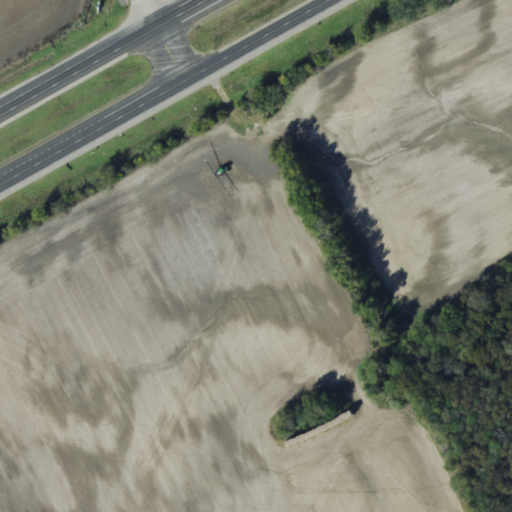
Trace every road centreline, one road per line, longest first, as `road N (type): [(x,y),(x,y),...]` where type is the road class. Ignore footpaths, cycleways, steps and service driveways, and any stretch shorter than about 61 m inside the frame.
road 1 (trunk): [(0,178),(320,0)]
road 2 (trunk): [(196,0),(0,111)]
